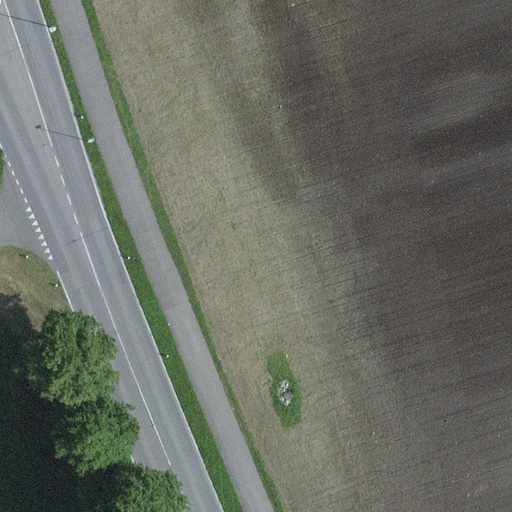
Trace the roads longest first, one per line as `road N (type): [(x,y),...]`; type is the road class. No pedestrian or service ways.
road 1 (secondary): [(78,200),(205,511)]
road 2 (secondary): [(2,0),(78,200)]
